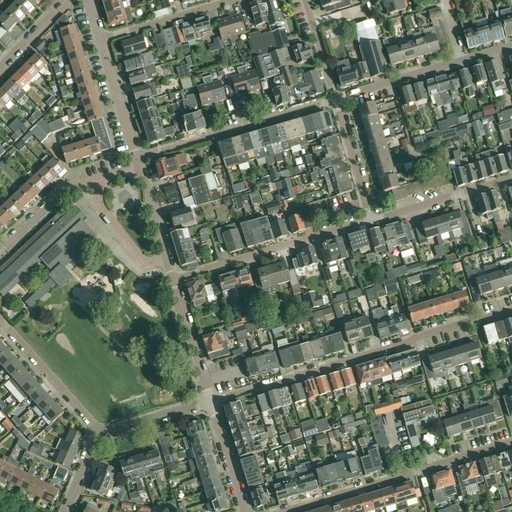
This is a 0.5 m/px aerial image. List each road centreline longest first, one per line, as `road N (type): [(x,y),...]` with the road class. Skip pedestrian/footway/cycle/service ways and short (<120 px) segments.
road 1 (residential): [(211,401),(511,310)]
road 2 (residential): [(282,511),(511,442)]
road 3 (residential): [(135,158),(333,100)]
road 4 (residential): [(369,222),(172,279)]
road 5 (residential): [(0,249),(68,187),(138,167)]
road 6 (residential): [(511,178),(369,222)]
road 7 (residential): [(98,429),(0,318)]
road 8 (residential): [(99,40),(235,0)]
road 9 (residential): [(333,100),(463,59)]
road 10 (residential): [(211,401),(172,279)]
road 11 (residential): [(369,222),(333,100)]
road 12 (residential): [(135,158),(99,40)]
